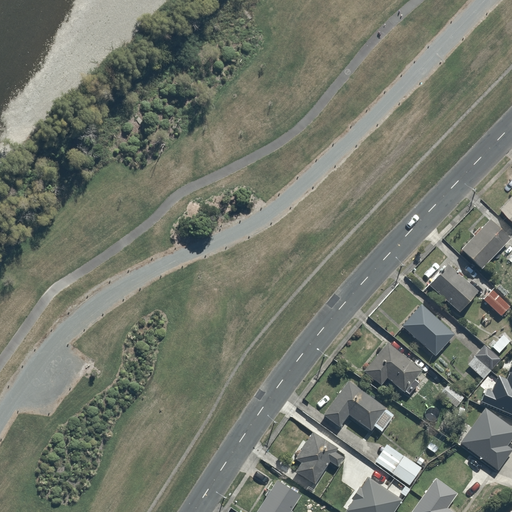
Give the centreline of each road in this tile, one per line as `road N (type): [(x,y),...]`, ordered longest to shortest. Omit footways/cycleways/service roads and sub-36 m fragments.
road 1 (track): [(485,0),(276,208),(75,308),(0,415)]
road 2 (secondary): [(193,511),(332,315),(511,125)]
